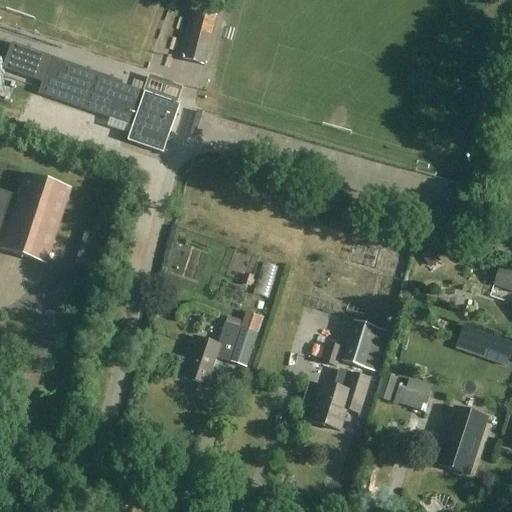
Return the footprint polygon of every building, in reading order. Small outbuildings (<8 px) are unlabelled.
[(204,67),(217,18),(197,12),(184,62),(204,67)] [(163,156),(180,107),(122,87),(123,85),(51,59),(38,96),(133,129),(128,144),(163,156)] [(46,269),(71,192),(25,177),(18,200),(0,194),(0,244),(3,246),(0,253),(46,269)] [(87,270),(100,231),(81,225),(67,264),(87,270)] [(430,249),(421,255),(429,267),(438,261),(430,249)] [(511,294),(511,277),(500,273),(494,288),(511,294)] [(246,274),(242,284),(250,287),(253,277),(246,274)] [(244,369),(261,318),(246,314),(243,323),(228,318),(226,325),(225,324),(217,349),(192,341),(180,378),(206,386),(215,359),(244,369)] [(355,321),(343,363),(363,369),(376,327),(355,321)] [(337,370),(343,350),(328,346),(322,365),(337,370)] [(302,351),(296,368),(311,372),(316,355),(302,351)] [(308,383),(301,405),(315,410),(310,424),(339,434),(346,413),(358,417),(369,382),(350,375),(344,393),(323,386),(322,388),(308,383)] [(385,375),(377,398),(389,402),(397,379),(385,375)] [(425,414),(430,398),(398,389),(394,404),(425,414)] [(454,407),(434,463),(468,475),(488,418),(454,407)]
